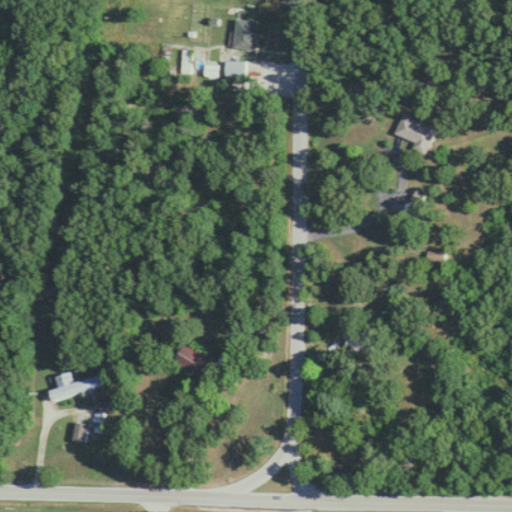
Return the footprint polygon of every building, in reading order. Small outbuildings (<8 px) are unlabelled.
[(234,47),(258,47),(258,19),(234,19),(234,47)] [(245,60),(225,60),(225,76),(245,76),(245,60)] [(411,148),(424,154),(435,129),(402,114),(393,133),(413,142),(411,148)] [(426,260),(444,261),(445,252),(427,251),(426,260)] [(171,362),(198,378),(212,355),(185,340),(171,362)] [(101,386),(98,374),(73,381),(70,371),(57,375),(60,386),(48,390),(50,400),(101,386)] [(87,423),(75,421),(72,439),(84,441),(87,423)]
